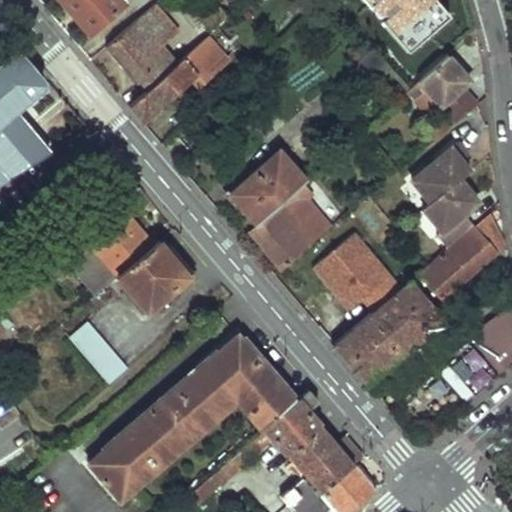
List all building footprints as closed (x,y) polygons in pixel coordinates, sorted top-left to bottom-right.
[(65,0),(96,35),(129,6),(123,0),(65,0)] [(370,0),(419,51),(458,13),(445,0),(370,0)] [(157,3),(107,45),(138,81),(140,80),(148,89),(179,62),(164,45),(181,31),(157,3)] [(205,20),(215,31),(232,17),(222,5),(205,20)] [(205,81),(228,57),(209,34),(179,62),(148,89),(130,105),(143,120),(199,74),(205,81)] [(364,78),(387,57),(375,44),(353,64),(364,78)] [(0,182),(53,150),(16,106),(42,84),(42,75),(23,53),(16,51),(0,63),(0,182)] [(472,77),(452,54),(422,80),(444,103),(464,84),(472,77)] [(481,104),(464,84),(444,103),(460,120),(481,104)] [(440,119),(436,115),(424,123),(438,139),(454,126),(444,115),(440,119)] [(467,158),(474,153),(463,139),(417,177),(435,199),(428,206),(446,227),(441,231),(453,245),(479,222),(470,210),(484,198),(466,176),(476,167),(467,158)] [(281,148),(232,192),(257,223),(306,181),(307,180),(281,148)] [(285,267),(335,225),(309,195),(315,190),(306,181),(257,223),(251,228),(285,267)] [(87,232),(32,270),(41,282),(64,266),(67,271),(78,263),(99,249),(120,273),(155,243),(126,211),(98,235),(95,231),(89,235),(87,232)] [(503,248),(481,220),(479,222),(453,245),(423,269),(446,294),(500,250),(499,255),(509,254),(508,245),(503,248)] [(371,313),(401,288),(355,233),(311,269),(347,312),(361,300),(371,313)] [(155,243),(120,273),(127,284),(119,292),(128,302),(137,295),(145,306),(180,276),(155,243)] [(120,273),(99,249),(78,263),(100,290),(120,273)] [(339,356),(365,387),(443,322),(409,281),(401,288),(371,313),(331,347),(339,356)] [(508,312),(469,338),(502,374),(511,365),(511,305),(507,309),(508,312)] [(72,336),(112,381),(130,365),(90,320),(72,336)] [(266,426),(298,398),(239,330),(89,462),(122,497),(236,399),(264,428),(266,426)] [(458,347),(492,384),(502,374),(469,338),(458,347)] [(446,372),(416,404),(445,431),(475,399),(446,372)] [(289,451),(322,422),(306,406),(317,396),(310,387),(298,398),(266,426),(274,435),(289,451)] [(322,422),(289,451),(306,472),(282,492),(299,511),(346,511),(377,485),(374,482),(322,422)] [(264,428),(210,474),(219,482),(274,435),(266,426),(264,428)] [(214,486),(206,479),(192,492),(199,499),(214,486)]
